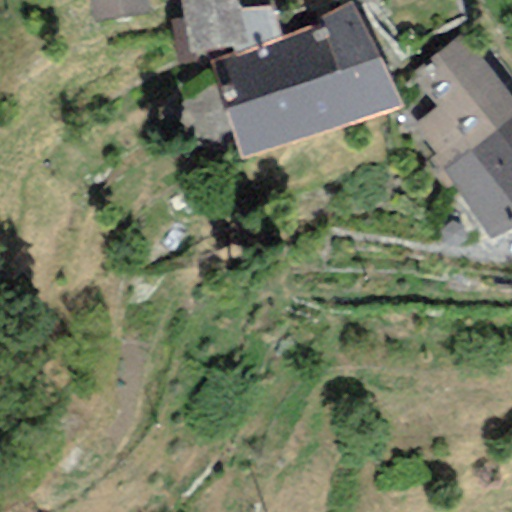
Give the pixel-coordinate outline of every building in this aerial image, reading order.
[(148,13),(145,0),(85,0),(89,23),(148,13)] [(195,65),(194,52),(246,44),(239,0),(179,0),(182,18),(169,21),(178,68),(195,65)] [(262,45),(209,61),(241,159),(402,109),(350,2),(313,23),(262,45)] [(511,118),(511,96),(491,69),(460,35),(409,76),(437,106),(412,125),(443,168),(511,118)] [(511,118),(443,168),(489,241),(511,225),(511,118)]
